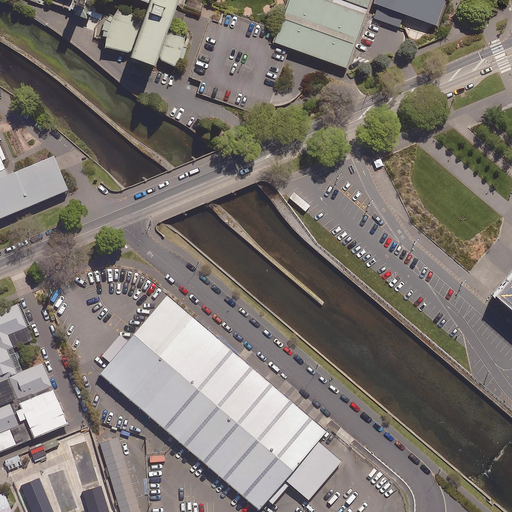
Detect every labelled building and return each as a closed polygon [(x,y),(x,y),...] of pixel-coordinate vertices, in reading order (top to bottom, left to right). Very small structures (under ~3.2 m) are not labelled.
[(181,0),(135,0),(151,6),(146,21),(119,8),(113,19),(109,17),(106,20),(101,31),(101,37),(106,38),(105,49),(134,54),(131,61),(156,70),(160,61),(175,68),(180,59),(184,60),(188,49),(185,48),(186,38),(169,33),(181,0)] [(286,0),(271,42),(346,69),(370,0),(286,0)] [(442,4),(430,0),(372,0),(370,7),(376,9),(370,22),(397,32),(402,18),(434,29),(442,4)] [(267,104),(288,49),(270,42),(274,31),(232,15),(228,26),(210,20),(190,76),(201,80),(197,92),(252,112),(256,100),(267,104)] [(0,219),(68,192),(54,156),(13,173),(8,175),(5,168),(2,161),(6,159),(0,144),(0,140),(1,140),(1,138),(0,138),(0,219)] [(511,272),(494,294),(509,307),(511,309),(511,272)] [(326,431),(166,294),(97,374),(158,426),(154,431),(163,439),(168,433),(258,510),(267,500),(272,504),(289,484),(308,499),(341,460),(318,440),(326,431)] [(0,453),(68,425),(43,363),(23,372),(13,348),(33,340),(18,304),(0,311),(0,453)] [(79,388),(59,396),(76,435),(95,427),(79,388)] [(99,478),(85,435),(66,441),(79,484),(99,478)] [(139,511),(117,437),(99,443),(119,511),(139,511)] [(72,511),(80,509),(64,466),(44,473),(58,511),(72,511)] [(52,511),(38,477),(19,484),(30,511),(52,511)] [(109,511),(101,483),(81,489),(87,511),(109,511)] [(11,511),(3,493),(0,493),(0,511),(11,511)]
